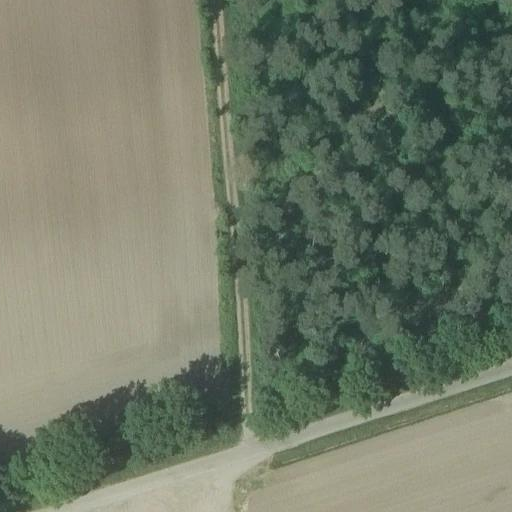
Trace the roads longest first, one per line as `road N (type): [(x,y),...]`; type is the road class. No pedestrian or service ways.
road 1 (unclassified): [(71,511),(511,371)]
road 2 (track): [(215,0),(252,454)]
